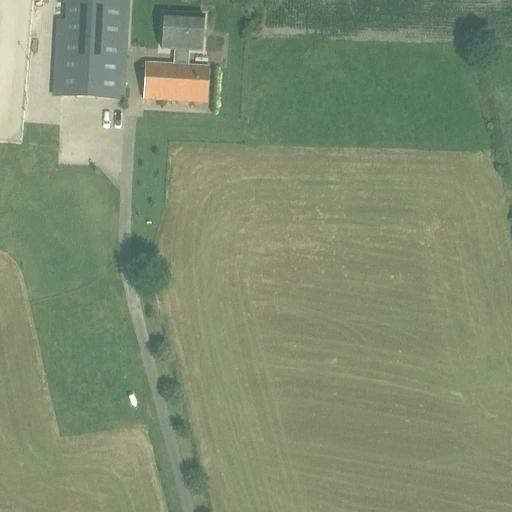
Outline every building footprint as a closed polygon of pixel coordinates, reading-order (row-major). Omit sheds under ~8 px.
[(46,0),(42,86),(0,83),(0,203),(45,206),(51,96),(125,100),(130,0),(46,0)] [(201,54),(204,18),(165,15),(162,51),(201,54)] [(208,104),(209,68),(145,64),(143,100),(208,104)] [(170,201),(173,111),(147,110),(144,200),(170,201)] [(82,275),(100,270),(95,254),(77,259),(82,275)] [(104,282),(90,282),(91,307),(105,306),(104,282)]
